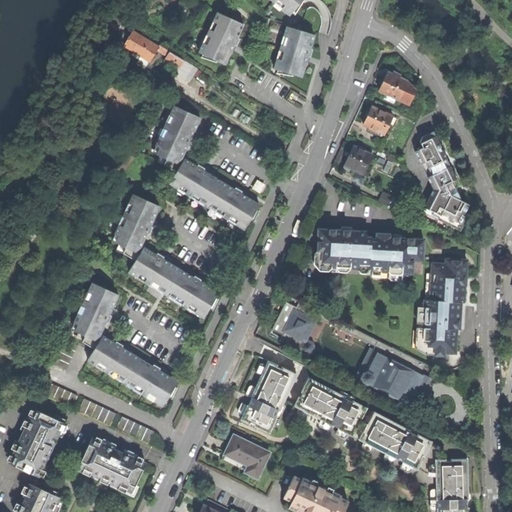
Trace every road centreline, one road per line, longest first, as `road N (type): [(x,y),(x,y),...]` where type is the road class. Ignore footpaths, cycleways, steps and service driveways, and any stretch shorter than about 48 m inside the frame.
road 1 (unclassified): [(362,21),(305,184),(154,511)]
road 2 (residential): [(493,511),(492,220)]
road 3 (unknown): [(239,325),(308,362),(292,414),(409,470)]
road 4 (residential): [(492,220),(491,199),(438,86),(405,42),(362,21)]
